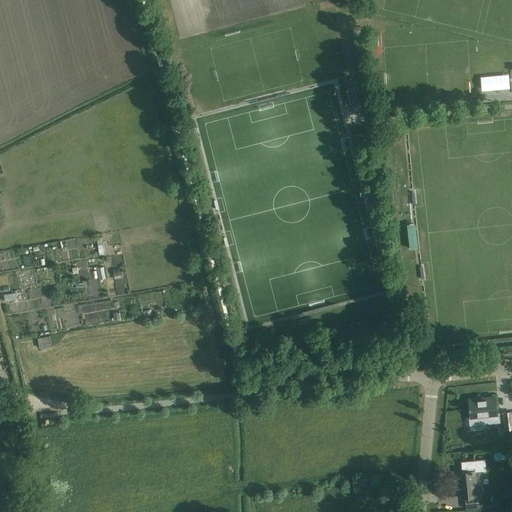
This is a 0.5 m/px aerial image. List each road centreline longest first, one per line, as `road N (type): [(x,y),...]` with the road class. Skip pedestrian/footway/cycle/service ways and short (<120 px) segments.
road 1 (unclassified): [(9,392),(89,411),(431,377)]
road 2 (residential): [(420,511),(431,377)]
